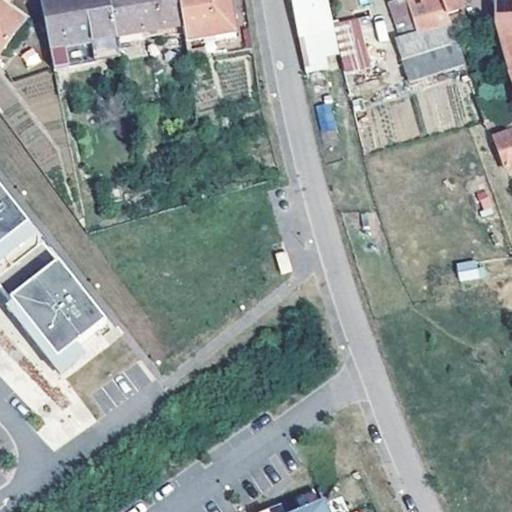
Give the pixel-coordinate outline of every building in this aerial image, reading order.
[(41,0),(56,69),(98,62),(98,56),(121,53),(118,36),(110,0),(41,0)] [(162,32),(183,28),(178,0),(110,0),(118,36),(161,27),(162,32)] [(230,0),(178,0),(183,28),(186,43),(205,39),(219,37),(218,30),(235,27),(230,0)] [(337,31),(329,0),(293,0),(302,39),(337,31)] [(410,0),(402,0),(395,3),(406,39),(400,42),(407,63),(460,40),(457,32),(454,22),(422,32),(410,0)] [(410,0),(422,32),(454,22),(451,14),(446,0),(410,0)] [(446,0),(451,14),(460,10),(458,2),(462,0),(446,0)] [(511,0),(500,0),(500,24),(511,24),(511,0)] [(0,54),(24,21),(0,3),(0,54)] [(511,127),(493,133),(502,158),(511,155),(511,24),(500,24),(511,59),(511,127)] [(219,37),(205,39),(206,44),(237,39),(235,27),(218,30),(219,37)] [(342,54),(337,31),(302,39),(308,67),(332,62),(331,56),(342,54)] [(316,104),(320,132),(335,130),(332,103),(316,104)] [(504,164),(511,162),(511,155),(502,158),(504,164)] [(0,187),(0,287),(15,306),(60,362),(79,347),(108,324),(0,187)] [(277,258),(282,275),(293,272),(287,255),(277,258)] [(459,282),(479,278),(476,259),(456,262),(459,282)] [(15,306),(9,311),(63,379),(88,358),(79,347),(60,362),(15,306)] [(305,511),(330,511),(326,503),(305,511)]
